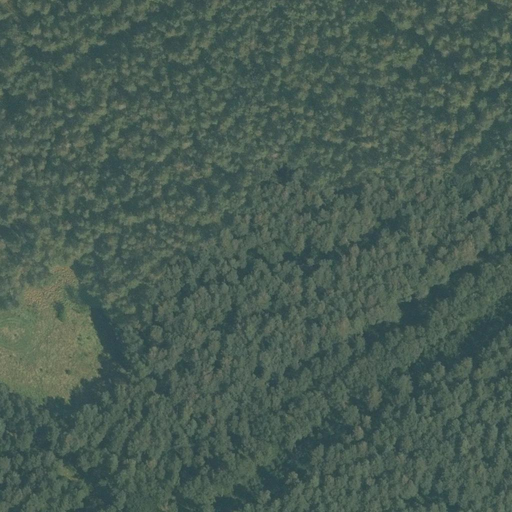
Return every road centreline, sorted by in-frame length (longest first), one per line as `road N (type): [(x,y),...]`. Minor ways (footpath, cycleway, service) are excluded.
road 1 (track): [(511,255),(153,511)]
road 2 (track): [(0,109),(164,0)]
road 3 (track): [(381,0),(511,93)]
road 4 (track): [(0,422),(129,511)]
